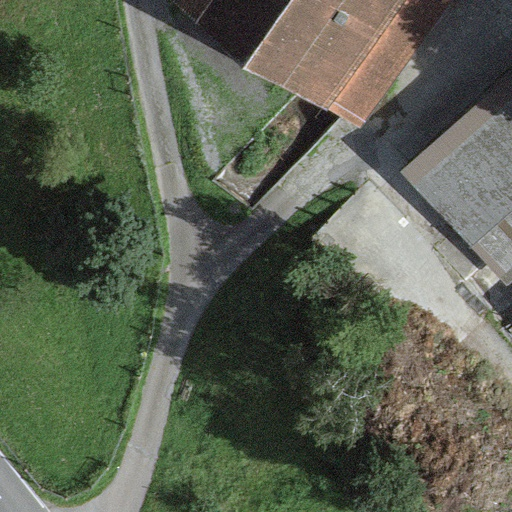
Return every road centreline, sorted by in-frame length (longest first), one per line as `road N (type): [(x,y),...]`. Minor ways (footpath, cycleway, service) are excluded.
road 1 (track): [(123,511),(193,285),(143,0)]
road 2 (track): [(193,285),(488,36)]
